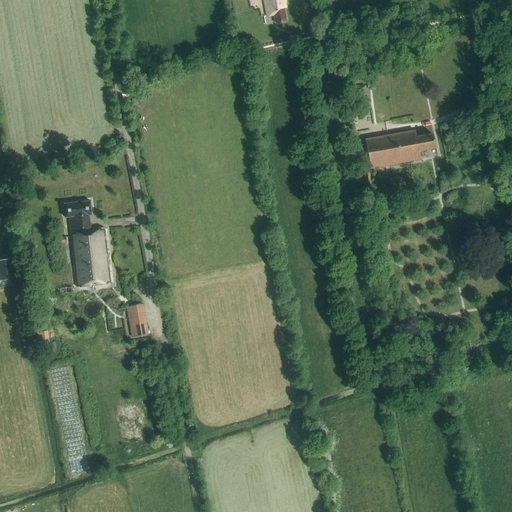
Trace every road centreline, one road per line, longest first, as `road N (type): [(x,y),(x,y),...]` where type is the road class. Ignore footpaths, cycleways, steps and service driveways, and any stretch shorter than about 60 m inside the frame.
road 1 (unclassified): [(167,357),(100,0)]
road 2 (track): [(197,511),(167,357)]
